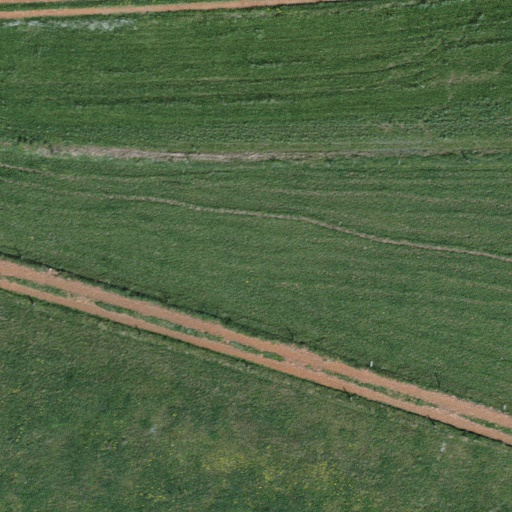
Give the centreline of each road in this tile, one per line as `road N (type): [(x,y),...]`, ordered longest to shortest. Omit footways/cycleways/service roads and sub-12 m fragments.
road 1 (track): [(511,439),(0,276)]
road 2 (track): [(0,6),(151,0)]
